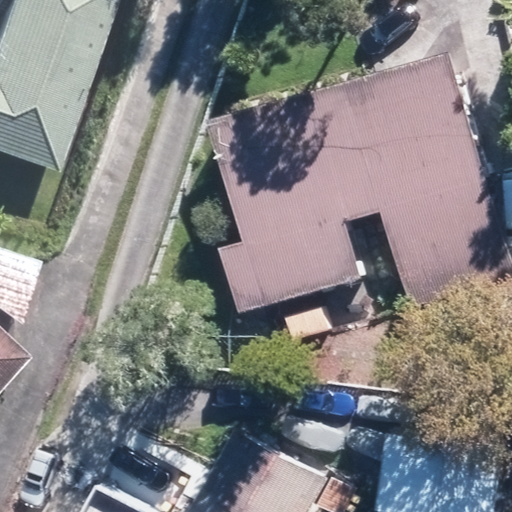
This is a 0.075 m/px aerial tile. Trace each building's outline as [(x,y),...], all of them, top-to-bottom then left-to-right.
[(0,146),(54,166),(115,0),(3,0),(0,10),(0,146)] [(511,222),(462,43),(229,108),(263,230),(242,236),(261,301),(382,268),(366,209),(399,199),(428,305),(511,282),(511,222)] [(0,242),(0,304),(19,319),(41,256),(0,242)] [(0,381),(29,354),(0,324),(0,381)] [(332,511),(355,466),(259,418),(212,511),(332,511)] [(510,511),(511,503),(511,431),(413,420),(405,496),(411,497),(409,511),(510,511)] [(177,511),(119,479),(100,511),(177,511)]
